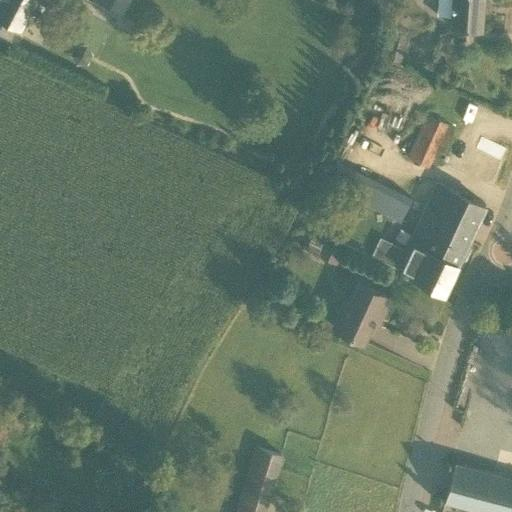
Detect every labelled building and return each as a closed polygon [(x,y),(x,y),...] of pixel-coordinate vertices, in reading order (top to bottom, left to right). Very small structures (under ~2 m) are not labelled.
[(37,17),(45,0),(101,0),(110,5),(112,0),(1,0),(0,3),(0,14),(5,17),(0,27),(0,32),(12,39),(19,25),(20,25),(27,12),(37,17)] [(483,0),(453,0),(453,15),(452,26),(482,28),(483,0)] [(400,61),(403,51),(408,30),(393,27),(388,47),(385,57),(400,61)] [(428,165),(447,122),(427,112),(418,131),(396,122),(386,147),(428,165)] [(399,219),(408,198),(370,181),(360,202),(399,219)] [(412,276),(411,277),(445,292),(446,291),(445,290),(486,203),(439,182),(398,270),(412,276)] [(312,208),(305,222),(319,229),(326,214),(312,208)] [(380,235),(371,254),(393,264),(402,245),(380,235)] [(337,260),(342,249),(325,240),(320,252),(337,260)] [(392,296),(359,281),(337,329),(365,341),(386,294),(392,296)] [(505,304),(499,301),(497,308),(503,310),(505,304)] [(264,511),(265,509),(263,509),(279,454),(253,445),(234,511),(264,511)] [(511,511),(511,477),(455,462),(445,501),(486,511),(511,511)] [(448,502),(445,511),(469,511),(470,508),(448,502)]
